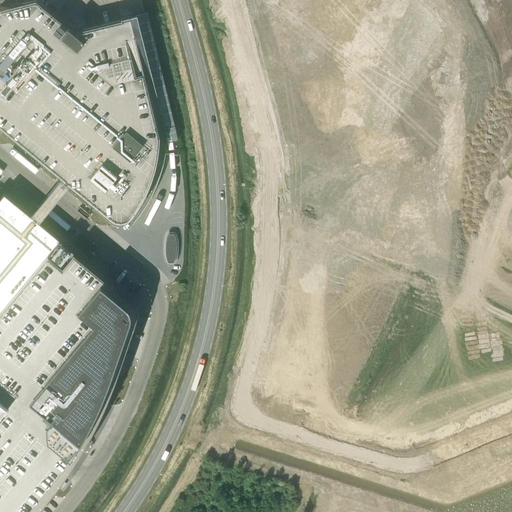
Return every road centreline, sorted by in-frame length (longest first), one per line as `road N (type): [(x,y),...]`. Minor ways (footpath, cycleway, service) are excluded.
road 1 (unclassified): [(235,0),(271,160),(274,219),(272,271),(245,387),(253,413),(393,463),(436,458),(511,427)]
road 2 (primary): [(124,511),(181,413),(212,306),(216,162),(178,0)]
road 3 (unclassified): [(0,156),(159,295),(135,396),(66,511)]
road 4 (unknown): [(167,144),(141,35),(72,73)]
road 5 (unknown): [(151,281),(171,179),(167,144)]
road 6 (unknown): [(98,467),(0,391)]
